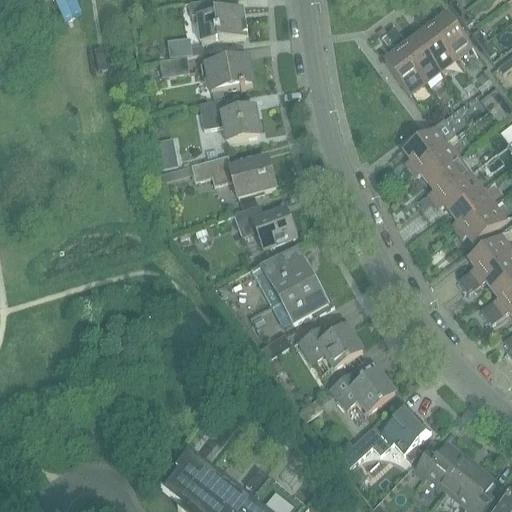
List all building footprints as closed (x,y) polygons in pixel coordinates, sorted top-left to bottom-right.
[(190,7),(192,22),(198,21),(201,48),(248,42),(244,12),(235,13),(233,1),(190,7)] [(455,2),(449,7),(458,19),(464,14),(455,2)] [(426,8),(419,14),(456,63),(472,51),(448,19),(439,26),(426,8)] [(456,63),(419,14),(412,19),(425,36),(416,43),(441,75),(456,63)] [(473,26),(464,14),(458,19),(467,31),(473,26)] [(395,31),(388,37),(426,87),(441,75),(416,43),(408,49),(395,31)] [(479,33),(472,38),(481,50),(487,45),(479,33)] [(426,87),(388,37),(381,42),(394,59),(385,66),(410,99),(426,87)] [(496,56),(487,45),(481,50),(490,61),(496,56)] [(95,53),(99,75),(110,73),(107,52),(95,53)] [(160,65),(163,82),(190,78),(187,61),(160,65)] [(248,61),(228,65),(201,70),(203,81),(208,80),(211,97),(241,91),(241,93),(246,92),(246,90),(253,89),(248,61)] [(511,71),(511,66),(510,63),(498,72),(503,79),(511,71)] [(496,92),(490,97),(499,109),(505,104),(496,92)] [(255,111),(236,115),(229,116),(227,104),(199,109),(204,135),(224,131),(227,146),(241,144),(260,140),(255,111)] [(511,116),(511,112),(505,104),(499,109),(507,120),(511,116)] [(449,146),(437,130),(404,155),(411,164),(405,168),(411,175),(449,146)] [(460,162),(449,146),(411,175),(416,182),(421,178),(428,186),(460,162)] [(266,163),(246,168),(232,172),(228,161),(191,171),(195,186),(211,182),(214,190),(233,185),(239,204),(240,203),(243,215),(258,210),(255,199),(277,193),(269,165),(266,165),(266,163)] [(472,177),(460,162),(428,186),(434,194),(429,198),(434,205),(472,177)] [(483,192),(472,177),(434,205),(439,212),(445,208),(451,217),(483,192)] [(495,208),(483,192),(451,217),(457,225),(452,229),(457,236),(495,208)] [(507,224),(495,208),(457,236),(462,243),(468,239),(475,248),(507,224)] [(285,213),(266,220),(265,220),(260,209),(258,210),(243,215),(235,219),(243,242),(258,236),(264,253),(296,241),(285,213)] [(511,251),(502,238),(501,238),(469,262),(476,271),(458,284),(464,291),(511,254),(511,251)] [(297,252),(251,274),(271,311),(309,290),(302,276),(311,271),(306,261),(303,262),(297,252)] [(511,278),(511,254),(464,291),(469,298),(486,285),(493,293),(511,278)] [(511,302),(511,278),(493,293),(499,302),(481,315),(487,322),(511,302)] [(271,311),(282,330),(286,332),(317,315),(319,319),(334,311),(326,295),(316,301),(309,290),(271,311)] [(511,302),(487,322),(492,329),(509,316),(511,319),(511,302)] [(347,331),(330,341),(324,332),(300,346),(314,368),(327,360),(335,373),(363,356),(347,331)] [(254,358),(263,371),(269,367),(268,365),(292,350),(285,338),(254,358)] [(377,374),(361,386),(354,377),(332,393),(347,414),(359,405),(368,418),(395,398),(377,374)] [(299,417),(306,427),(323,414),(316,405),(299,417)] [(258,414),(268,428),(275,422),(265,409),(258,414)] [(372,448),(365,440),(340,461),(350,471),(373,451),(381,460),(391,451),(392,451),(395,449),(404,460),(431,436),(410,412),(395,425),(380,439),(381,440),(372,448)] [(276,439),(286,453),(294,447),(284,434),(276,439)] [(430,479),(449,495),(471,468),(466,464),(468,462),(464,459),(462,461),(450,451),(442,460),(431,452),(413,474),(426,484),(430,479)] [(189,454),(176,471),(180,474),(176,479),(175,478),(164,492),(161,490),(160,491),(182,508),(178,511),(307,511),(259,474),(246,490),(252,495),(249,500),(224,481),(189,454)] [(471,468),(449,495),(469,511),(468,511),(485,511),(493,503),(483,495),(491,485),(479,475),(481,473),(476,469),(475,471),(471,468)] [(500,511),(511,511),(511,502),(508,500),(500,511)]
